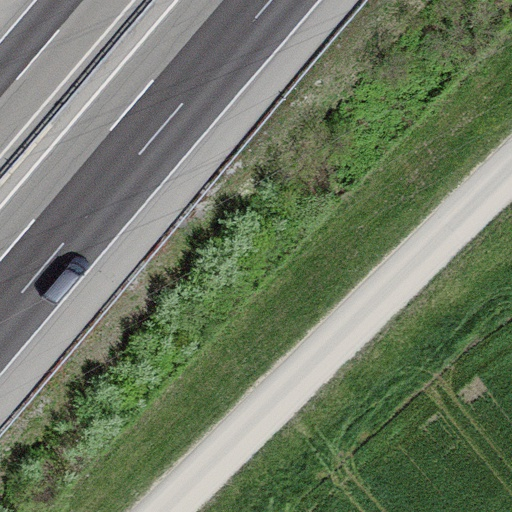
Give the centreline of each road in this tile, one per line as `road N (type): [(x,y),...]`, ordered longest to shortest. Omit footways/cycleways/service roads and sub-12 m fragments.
road 1 (unclassified): [(164,511),(511,169)]
road 2 (motorway): [(0,290),(247,0)]
road 3 (motorway): [(84,0),(0,98)]
